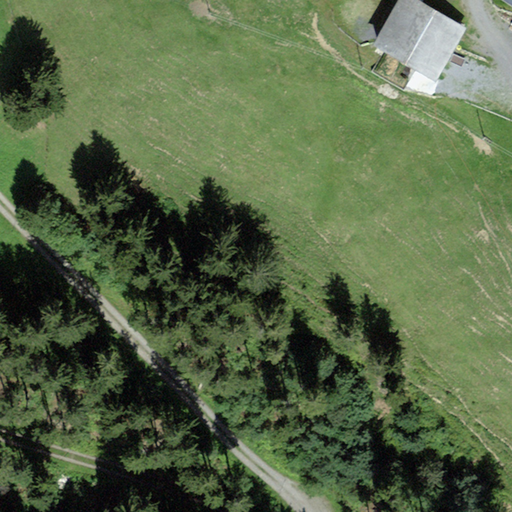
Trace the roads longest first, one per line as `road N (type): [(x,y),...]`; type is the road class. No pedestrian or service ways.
road 1 (unclassified): [(306,511),(0,203)]
road 2 (track): [(0,435),(231,511)]
